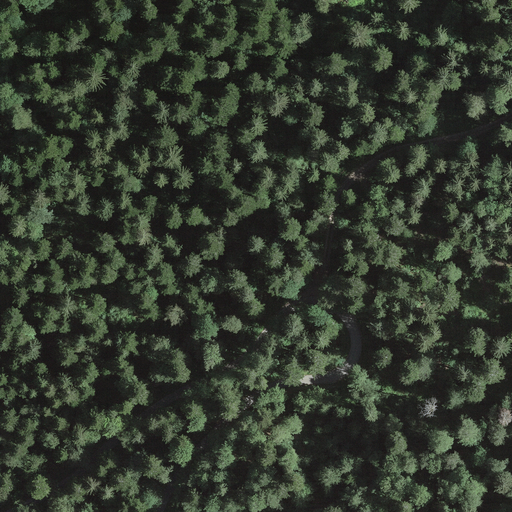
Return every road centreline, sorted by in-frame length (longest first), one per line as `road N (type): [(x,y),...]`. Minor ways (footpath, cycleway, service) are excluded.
road 1 (unclassified): [(10,511),(58,487),(165,401),(240,361),(287,309),(307,301),(330,304),(350,319),(353,365),(334,377),(268,386),(247,400),(189,458),(159,511)]
road 2 (track): [(319,301),(323,238),(336,195),(366,157),(412,135),(492,122),(511,107)]
